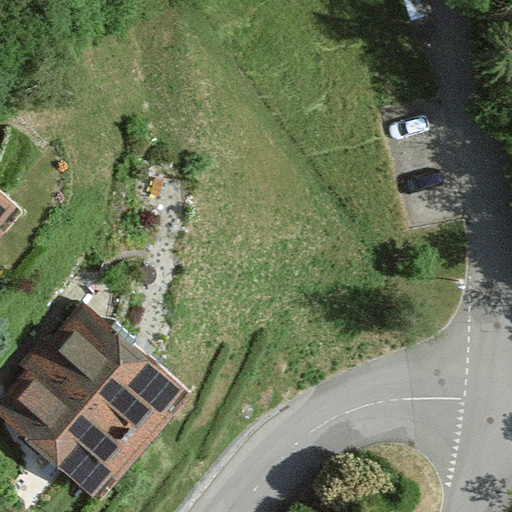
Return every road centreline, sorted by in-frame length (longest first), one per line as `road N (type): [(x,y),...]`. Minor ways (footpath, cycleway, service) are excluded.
road 1 (unclassified): [(438,0),(498,228),(505,324),(495,404)]
road 2 (residential): [(495,404),(405,401),(316,429),(228,511)]
